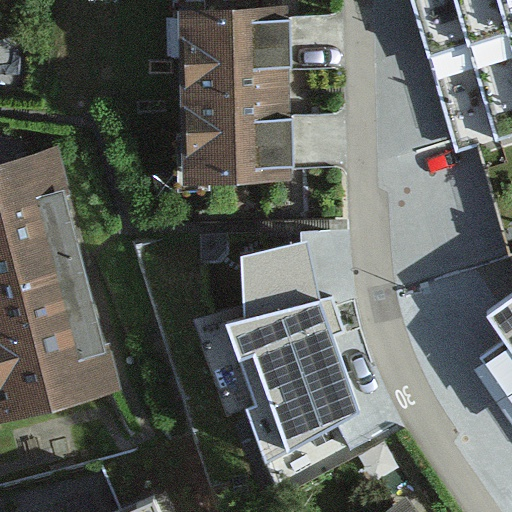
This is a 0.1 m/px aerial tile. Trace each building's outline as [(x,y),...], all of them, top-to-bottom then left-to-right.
[(511,0),(410,0),(456,166),(511,149),(511,0)] [(279,4),(182,7),(185,98),(282,94),(279,4)] [(282,94),(185,98),(188,188),(285,185),(282,94)] [(0,428),(126,392),(57,160),(0,177),(0,428)] [(511,303),(492,318),(511,345),(511,303)] [(355,411),(318,305),(232,327),(260,408),(253,412),(269,459),(355,411)] [(168,511),(163,500),(136,511),(168,511)]
